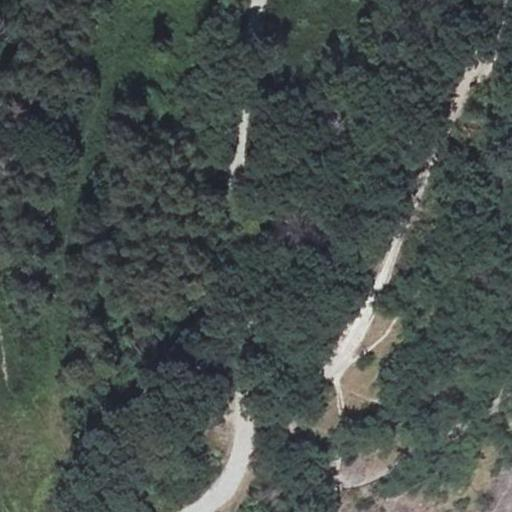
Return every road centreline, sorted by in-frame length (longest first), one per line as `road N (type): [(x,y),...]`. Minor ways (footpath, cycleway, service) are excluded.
road 1 (track): [(510,0),(335,369)]
road 2 (track): [(253,333),(242,282),(242,44),(250,0)]
